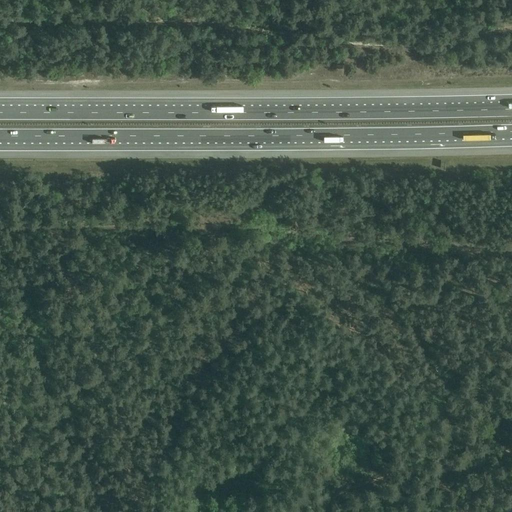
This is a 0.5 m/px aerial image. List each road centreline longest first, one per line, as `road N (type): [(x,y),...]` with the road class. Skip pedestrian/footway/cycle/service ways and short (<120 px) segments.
road 1 (motorway): [(0,136),(511,131)]
road 2 (motorway): [(511,109),(0,112)]
road 3 (track): [(317,511),(358,483),(461,468),(511,449)]
